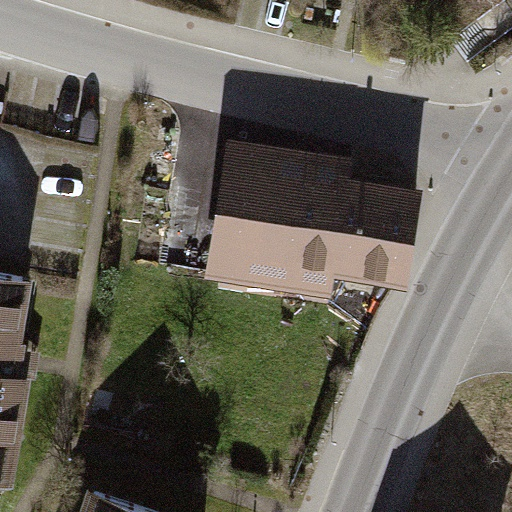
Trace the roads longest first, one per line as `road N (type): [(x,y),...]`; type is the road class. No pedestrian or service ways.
road 1 (residential): [(509,173),(413,129),(0,18)]
road 2 (tertiary): [(509,173),(442,301),(351,511)]
